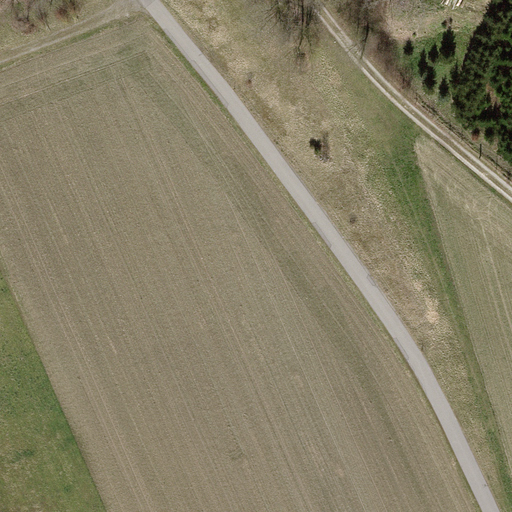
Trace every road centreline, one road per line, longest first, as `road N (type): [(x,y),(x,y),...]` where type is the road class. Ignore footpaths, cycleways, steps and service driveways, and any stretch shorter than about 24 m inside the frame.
road 1 (track): [(511,188),(381,83),(314,0)]
road 2 (track): [(0,59),(146,2)]
